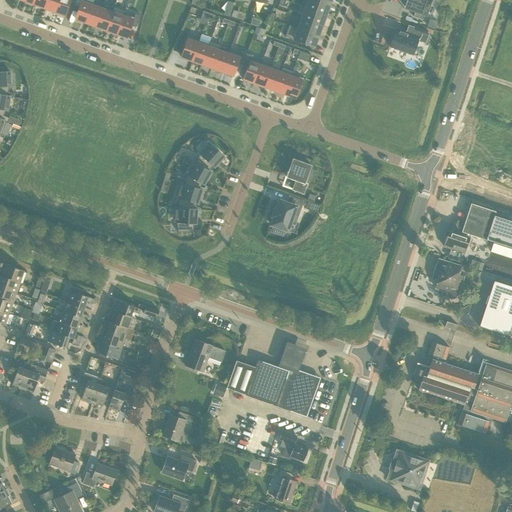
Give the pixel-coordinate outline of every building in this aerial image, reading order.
[(46,0),(44,7),(54,11),(57,0),(46,0)] [(57,0),(54,11),(64,15),(69,2),(74,3),(74,0),(57,0)] [(85,0),(81,0),(75,19),(86,23),(92,5),(93,3),(85,0)] [(328,4),(316,0),(308,0),(306,8),(325,14),(328,4)] [(413,16),(423,19),(429,0),(406,0),(404,6),(415,10),(413,16)] [(102,8),(92,5),(86,23),(96,26),(102,8)] [(114,7),(112,12),(105,30),(116,34),(124,13),(125,11),(114,7)] [(112,12),(102,8),(96,26),(105,30),(112,12)] [(302,18),(321,25),(325,14),(306,8),(302,18)] [(134,17),(124,13),(116,34),(127,37),(131,25),(136,26),(140,15),(135,13),(134,17)] [(298,28),(317,35),(321,25),(302,18),(298,28)] [(313,46),(317,35),(298,28),(289,25),(285,36),(313,46)] [(405,32),(396,29),(390,46),(412,54),(417,40),(425,43),(429,32),(408,25),(405,32)] [(191,61),(198,40),(188,37),(181,57),(191,61)] [(201,64),(209,44),(208,44),(198,40),(191,61),(201,64)] [(208,44),(209,44),(201,64),(212,68),(218,50),(219,50),(220,46),(210,42),(209,42),(208,44)] [(219,50),(218,50),(212,68),(221,72),(222,72),(229,54),(228,54),(219,50)] [(228,54),(229,54),(222,72),(232,76),(237,63),(242,65),(246,54),(241,52),(240,56),(229,52),(228,54)] [(247,53),(243,64),(248,66),(243,79),(254,83),(261,63),(250,59),(252,55),(247,53)] [(261,63),(254,83),(264,86),(271,66),(261,63)] [(271,66),(264,86),(274,90),(281,70),(271,66)] [(282,68),(274,90),(284,94),(291,74),(292,71),(282,68)] [(10,72),(0,72),(0,94),(7,96),(9,86),(11,86),(10,72)] [(291,74),(284,94),(295,97),(297,91),(299,92),(301,87),(299,86),(302,77),(291,74)] [(0,118),(6,121),(7,122),(9,118),(3,115),(6,110),(7,110),(10,96),(7,96),(0,94),(0,118)] [(502,163),(507,148),(480,139),(478,145),(477,145),(474,154),(502,163)] [(200,154),(195,163),(208,170),(213,165),(214,167),(224,156),(208,142),(199,153),(200,154)] [(313,166),(293,159),(286,177),(296,180),(292,190),(305,194),(309,184),(307,184),(313,166)] [(187,175),(184,184),(199,189),(202,183),(204,184),(211,172),(208,170),(195,163),(193,162),(186,174),(187,175)] [(182,184),(178,197),(179,197),(178,208),(194,209),(196,202),(198,203),(202,190),(199,189),(184,184),(182,184)] [(274,217),(271,225),(287,230),(290,223),(294,224),(298,215),(293,213),(296,206),(300,208),(303,201),(289,196),(287,203),(280,200),(277,208),(275,207),(272,216),(274,217)] [(319,205),(308,201),(305,208),(317,212),(319,205)] [(511,220),(494,215),(496,211),(471,203),(464,223),(458,221),(455,229),(457,230),(456,233),(449,230),(444,246),(451,248),(447,258),(461,263),(465,252),(471,234),(511,247),(511,220)] [(176,208),(175,221),(176,222),(178,232),(193,230),(194,223),(196,223),(197,209),(194,209),(178,208),(176,208)] [(0,267),(4,269),(2,275),(20,282),(24,271),(0,262),(0,267)] [(446,267),(438,264),(435,273),(440,275),(436,287),(449,292),(450,287),(459,289),(463,276),(458,275),(461,266),(448,262),(446,267)] [(480,272),(473,270),(471,277),(478,278),(480,272)] [(20,282),(2,275),(1,276),(0,275),(0,286),(16,292),(20,282)] [(511,285),(494,280),(479,326),(508,335),(511,323),(511,285)] [(16,292),(0,286),(0,298),(13,303),(16,292)] [(70,291),(66,301),(84,308),(86,302),(93,304),(94,299),(70,291)] [(45,294),(40,292),(37,301),(42,303),(45,294)] [(13,303),(0,298),(0,310),(9,313),(13,303)] [(111,311),(112,311),(118,313),(131,317),(133,311),(139,314),(140,309),(116,300),(114,307),(112,307),(111,311)] [(84,308),(66,301),(63,311),(87,320),(88,316),(82,313),(84,308)] [(156,318),(159,311),(146,306),(143,313),(156,318)] [(9,313),(0,310),(0,322),(5,324),(9,313)] [(87,320),(63,311),(59,322),(77,328),(79,322),(85,325),(87,320)] [(118,313),(112,311),(110,315),(117,317),(115,323),(128,328),(133,330),(136,319),(131,317),(118,313)] [(115,323),(104,319),(102,324),(109,326),(106,332),(125,339),(128,328),(115,323)] [(455,330),(457,324),(446,321),(445,327),(455,330)] [(77,328),(59,322),(55,332),(79,341),(81,336),(75,334),(77,328)] [(35,326),(30,324),(25,336),(31,338),(35,326)] [(78,345),(79,341),(55,332),(51,330),(47,341),(65,348),(67,341),(78,345)] [(161,332),(153,330),(151,336),(159,338),(161,332)] [(125,339),(106,332),(104,338),(98,336),(97,340),(121,349),(125,339)] [(39,344),(21,338),(19,343),(37,349),(39,344)] [(212,345),(208,344),(194,339),(184,365),(202,371),(205,364),(212,345)] [(121,349),(97,340),(95,345),(101,347),(99,353),(117,359),(121,349)] [(289,341),(281,364),(300,370),(308,348),(289,341)] [(417,363),(413,373),(422,376),(421,380),(418,389),(453,401),(456,402),(464,404),(462,412),(461,412),(457,424),(486,433),(489,421),(490,418),(505,423),(511,400),(511,370),(486,362),(480,380),(476,379),(478,374),(444,363),(449,347),(432,342),(428,354),(433,355),(432,358),(429,368),(417,363)] [(151,360),(143,357),(140,365),(148,368),(151,360)] [(22,390),(29,370),(23,368),(25,362),(15,358),(11,369),(16,371),(12,384),(19,387),(19,388),(22,390)] [(245,394),(255,367),(236,360),(226,388),(245,394)] [(306,416),(320,377),(300,370),(281,364),(280,368),(257,360),(255,367),(245,394),(245,395),(306,416)] [(35,373),(29,370),(22,390),(25,391),(26,389),(33,392),(38,379),(43,381),(47,370),(37,366),(35,373)] [(91,404),(98,384),(92,382),(94,376),(84,372),(80,384),(86,386),(81,399),(88,401),(88,403),(91,404)] [(104,386),(98,384),(91,404),(95,405),(95,404),(102,406),(106,395),(112,397),(114,390),(117,384),(106,380),(104,386)] [(223,398),(226,388),(216,384),(212,394),(223,398)] [(120,392),(114,390),(112,397),(107,409),(111,411),(112,409),(119,412),(123,399),(129,401),(133,390),(123,386),(120,392)] [(190,428),(194,417),(179,411),(177,418),(170,415),(163,435),(178,441),(183,426),(190,428)] [(282,430),(279,440),(282,441),(280,446),(284,448),(281,455),(289,458),(290,456),(304,461),(304,460),(306,459),(307,456),(306,454),(308,449),(294,444),(297,436),(282,430)] [(72,460),(75,453),(56,446),(49,465),(68,472),(75,475),(80,463),(72,460)] [(469,453),(446,446),(444,450),(467,457),(469,453)] [(428,460),(400,451),(397,460),(393,459),(390,469),(394,470),(390,479),(419,489),(428,460)] [(192,472),(196,460),(181,455),(179,461),(167,457),(162,472),(182,479),(185,469),(192,472)] [(261,462),(252,459),(249,468),(258,471),(261,462)] [(111,485),(116,470),(97,463),(93,475),(86,472),(82,483),(93,487),(96,480),(111,485)] [(289,503),(296,482),(291,480),(293,474),(281,470),(279,476),(282,477),(274,498),(289,503)] [(75,498),(82,495),(77,483),(67,488),(69,493),(54,500),(59,511),(79,511),(81,511),(75,498)] [(7,492),(0,495),(0,508),(11,503),(8,496),(9,495),(7,492)] [(184,511),(188,500),(173,494),(171,500),(160,496),(154,511),(155,511),(176,511),(178,509),(184,511)] [(240,496),(234,494),(232,501),(237,503),(240,496)]
